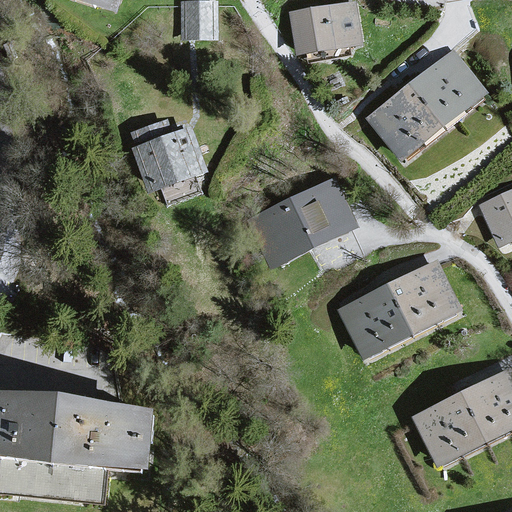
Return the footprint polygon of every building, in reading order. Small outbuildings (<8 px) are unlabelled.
[(148,0),(63,0),(139,27),(148,0)] [(223,0),(218,0),(185,1),(185,46),(225,45),(223,0)] [(369,49),(360,2),(289,14),(298,61),(369,49)] [(499,108),(461,58),(375,123),(412,173),(499,108)] [(225,187),(199,120),(141,143),(167,210),(225,187)] [(270,219),(295,270),(372,233),(347,181),(270,219)] [(511,258),(511,189),(480,208),(509,260),(511,258)] [(474,315),(447,263),(344,317),(371,368),(474,315)] [(511,446),(511,379),(510,377),(426,422),(455,477),(511,446)] [(192,423),(0,398),(0,468),(183,492),(192,423)]
